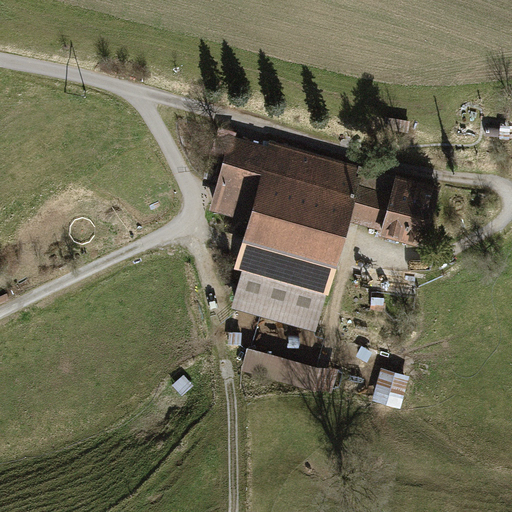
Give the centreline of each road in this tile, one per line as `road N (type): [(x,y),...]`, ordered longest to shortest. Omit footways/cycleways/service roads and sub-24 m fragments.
road 1 (track): [(0,59),(133,85),(496,180),(509,200),(495,219),(418,261),(370,255)]
road 2 (track): [(198,218),(229,381),(236,511)]
road 3 (track): [(0,312),(198,218)]
road 4 (track): [(133,85),(176,157),(198,218)]
